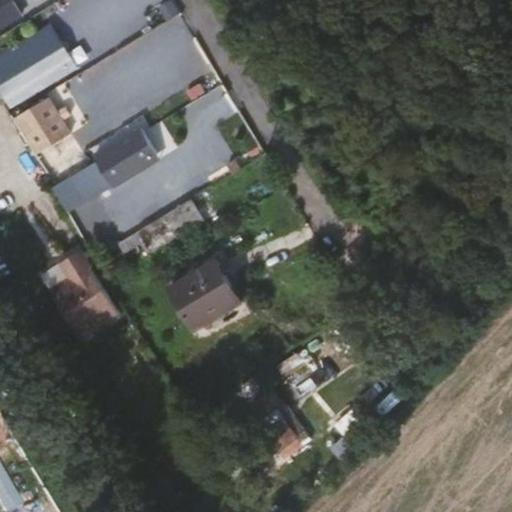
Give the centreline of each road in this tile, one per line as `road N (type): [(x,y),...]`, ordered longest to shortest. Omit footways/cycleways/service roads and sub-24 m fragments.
road 1 (track): [(433,379),(288,139)]
road 2 (residential): [(204,0),(288,139)]
